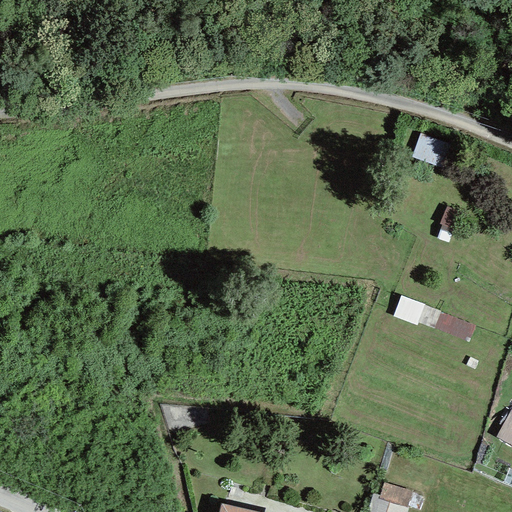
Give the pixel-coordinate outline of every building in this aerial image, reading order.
[(443,157),(447,138),(420,133),(417,152),(443,157)] [(477,323),(401,293),(392,316),(416,326),(418,321),(470,341),(477,323)] [(511,406),(498,431),(511,439),(511,406)] [(380,495),(371,493),(365,511),(406,511),(408,507),(411,494),(412,491),(383,483),(380,495)] [(423,497),(411,494),(408,507),(420,510),(423,497)]
